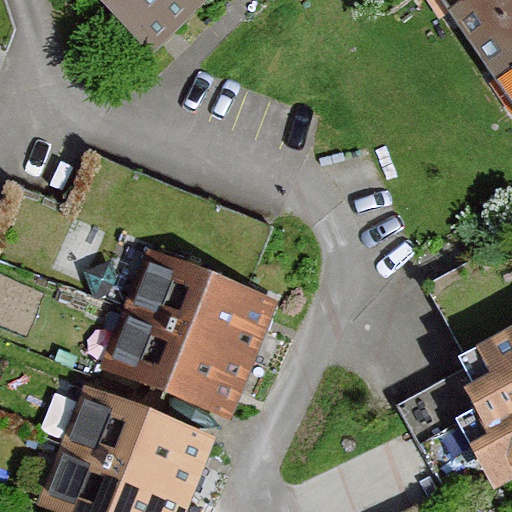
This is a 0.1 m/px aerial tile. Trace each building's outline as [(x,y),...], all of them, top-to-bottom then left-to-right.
[(207,0),(70,0),(151,67),(207,0)] [(511,0),(439,0),(511,100),(511,0)] [(269,313),(135,265),(91,388),(226,436),(269,313)] [(511,336),(460,363),(472,386),(449,398),(475,449),(458,458),(481,502),(511,485),(511,336)] [(188,511),(211,449),(77,401),(37,511),(188,511)]
